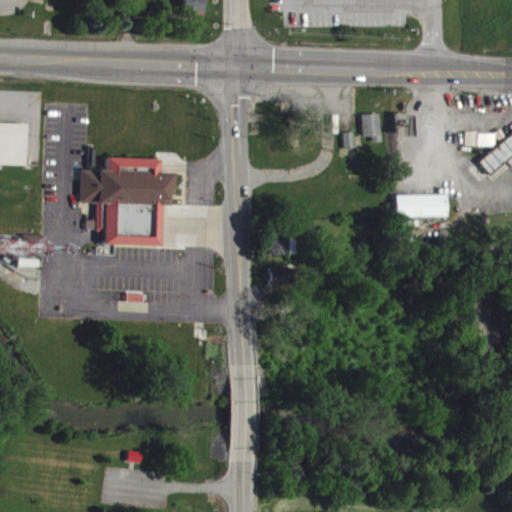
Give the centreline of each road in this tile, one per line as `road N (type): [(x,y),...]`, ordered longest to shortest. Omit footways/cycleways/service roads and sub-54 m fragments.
road 1 (primary): [(511,72),(0,56)]
road 2 (secondary): [(234,0),(243,362)]
